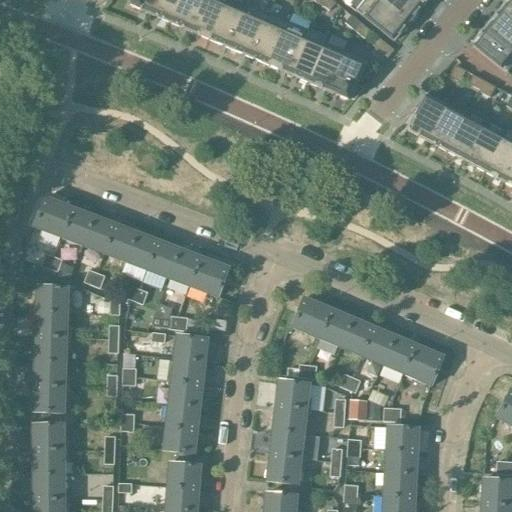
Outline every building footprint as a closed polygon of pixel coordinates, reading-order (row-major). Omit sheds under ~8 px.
[(131,0),(129,6),(150,15),(156,0),(131,0)] [(156,0),(150,15),(170,24),(180,0),(156,0)] [(180,0),(170,24),(190,32),(203,0),(180,0)] [(209,41),(227,1),(226,0),(224,5),(212,0),(203,0),(190,32),(209,41)] [(322,0),(320,4),(319,5),(320,4),(330,12),(336,4),(330,0),(322,0)] [(409,23),(379,0),(365,0),(356,12),(394,42),(409,23)] [(379,0),(409,23),(423,6),(415,0),(379,0)] [(511,0),(509,0),(501,10),(511,18),(511,0)] [(246,9),(227,1),(209,41),(229,49),(248,5),(246,9)] [(249,58),(268,14),(248,5),(229,49),(249,58)] [(511,18),(501,10),(487,28),(511,47),(511,18)] [(269,67),(288,22),(268,14),(249,58),(269,67)] [(355,32),(361,24),(351,16),(345,24),(355,32)] [(269,67),(289,75),(308,31),(288,22),(269,67)] [(361,24),(355,32),(365,40),(371,32),(361,24)] [(511,47),(487,28),(479,38),(477,36),(471,43),(473,45),(472,47),(502,71),(507,73),(508,72),(511,66),(511,47)] [(309,84),(326,44),(325,43),(323,48),(305,40),(309,31),(308,31),(289,75),(309,84)] [(328,92),(346,52),(326,44),(309,84),(328,92)] [(367,61),(346,52),(328,92),(349,101),(350,99),(354,101),(363,89),(356,86),(367,61)] [(460,84),(466,72),(455,67),(449,78),(460,84)] [(469,85),(480,91),(484,82),(473,76),(469,85)] [(496,88),(484,82),(480,91),(479,92),(490,98),(496,88)] [(408,132),(428,142),(448,104),(447,103),(445,108),(426,97),(425,99),(424,98),(416,108),(419,110),(408,132)] [(428,142),(447,153),(467,114),(448,104),(428,142)] [(467,114),(447,153),(466,163),(488,120),(469,110),(467,114)] [(466,163),(485,173),(507,130),(488,120),(466,163)] [(507,130),(485,173),(504,183),(511,167),(511,132),(508,131),(507,130)] [(62,239),(73,210),(45,199),(34,228),(62,239)] [(83,247),(94,218),(73,210),(62,239),(83,247)] [(94,218),(83,247),(105,255),(116,227),(94,218)] [(116,227),(105,255),(126,263),(137,235),(116,227)] [(137,235),(126,263),(147,272),(158,243),(137,235)] [(158,243),(147,272),(169,280),(180,252),(158,243)] [(180,252),(169,280),(190,288),(201,260),(180,252)] [(36,265),(30,279),(38,282),(45,282),(49,270),(54,258),(46,255),(41,267),(36,265)] [(49,270),(45,282),(69,282),(74,269),(61,264),(62,261),(54,258),(49,270)] [(201,260),(190,288),(217,299),(228,270),(201,260)] [(88,271),(84,283),(92,287),(97,274),(88,271)] [(100,290),(105,278),(97,274),(92,287),(100,290)] [(134,303),(139,291),(131,288),(126,300),(130,302),(134,303)] [(37,289),(37,315),(67,316),(67,301),(72,301),(72,290),(37,289)] [(143,306),(147,294),(139,291),(134,303),(143,306)] [(296,317),(291,328),(319,340),(331,311),(304,299),(296,317)] [(120,302),(110,302),(109,316),(119,317),(120,302)] [(331,311),(319,340),(340,349),(353,320),(331,311)] [(37,315),(36,340),(71,341),(71,330),(67,329),(67,316),(37,315)] [(170,318),(170,319),(153,317),(152,328),(169,330),(169,331),(177,332),(179,319),(170,318)] [(186,333),(188,320),(179,319),(177,332),(186,333)] [(205,335),(206,323),(188,320),(186,333),(205,335)] [(207,320),(206,331),(225,333),(227,322),(207,320)] [(353,320),(340,349),(361,358),(374,329),(353,320)] [(118,341),(119,327),(109,327),(108,341),(118,341)] [(374,329),(361,358),(382,367),(395,338),(381,332),(374,329)] [(152,334),(151,343),(164,345),(165,336),(152,334)] [(207,340),(174,337),(171,361),(204,364),(207,340)] [(395,338),(382,367),(404,376),(416,347),(395,338)] [(36,340),(36,366),(66,366),(66,351),(71,351),(71,341),(36,340)] [(118,341),(108,341),(108,355),(118,355),(118,341)] [(416,347),(404,376),(431,387),(443,358),(416,347)] [(171,361),(169,384),(202,388),(204,364),(171,361)] [(36,366),(35,390),(70,391),(70,379),(66,379),(66,366),(36,366)] [(308,367),(299,366),(297,379),(306,380),(308,367)] [(306,380),(315,381),(316,368),(308,367),(306,380)] [(122,370),(122,378),(136,379),(136,370),(122,370)] [(344,376),(339,388),(347,391),(352,379),(344,376)] [(107,387),(117,388),(117,377),(107,377),(107,387)] [(135,388),(136,379),(122,378),(122,387),(135,388)] [(352,379),(347,391),(355,395),(360,382),(352,379)] [(278,383),(275,408),(309,412),(310,401),(306,400),(308,386),(278,383)] [(199,410),(202,388),(169,384),(166,406),(199,410)] [(106,398),(116,398),(117,388),(107,387),(106,398)] [(70,401),(70,391),(35,390),(34,415),(38,415),(50,415),(65,416),(66,401),(70,401)] [(511,427),(511,392),(496,419),(511,427)] [(336,401),(335,415),(345,415),(346,402),(336,401)] [(365,421),(366,402),(349,401),(348,419),(365,421)] [(367,403),(366,419),(380,420),(381,403),(367,403)] [(166,406),(164,428),(197,432),(199,410),(166,406)] [(275,408),(272,432),(302,436),(304,422),(308,422),(309,412),(275,408)] [(383,422),(400,423),(401,410),(384,409),(383,422)] [(38,415),(38,428),(50,429),(50,415),(38,415)] [(134,416),(121,415),(120,424),(134,425),(134,416)] [(345,415),(335,415),(333,429),(344,429),(345,419),(345,415)] [(120,433),(134,434),(134,425),(120,424),(120,433)] [(65,429),(50,429),(38,428),(33,427),(33,453),(69,454),(69,443),(65,443),(65,429)] [(194,455),(197,432),(164,428),(161,452),(194,455)] [(386,453),(416,454),(417,431),(387,429),(386,453)] [(272,432),(269,457),(303,462),(304,460),(316,461),(319,438),(302,436),(272,432)] [(104,452),(114,452),(115,438),(105,438),(104,452)] [(361,450),(361,442),(348,441),(347,449),(361,450)] [(347,449),(346,466),(359,467),(361,450),(347,449)] [(331,464),(341,465),(342,451),(332,450),(331,464)] [(104,452),(104,466),(114,466),(114,452),(104,452)] [(33,453),(33,477),(65,478),(65,464),(69,464),(69,454),(33,453)] [(415,477),(416,454),(386,453),(384,475),(415,477)] [(183,455),(183,465),(168,464),(167,487),(198,490),(199,466),(193,466),(193,456),(183,455)] [(303,462),(269,457),(266,482),(297,486),(298,471),(302,472),(303,462)] [(496,463),(495,476),(504,477),(505,463),(496,463)] [(330,478),(340,478),(341,465),(331,464),(330,478)] [(383,498),(414,499),(415,477),(384,475),(383,498)] [(33,477),(33,502),(68,502),(68,491),(64,491),(65,478),(33,477)] [(481,506),(511,507),(511,482),(482,481),(481,506)] [(131,495),(132,485),(118,485),(118,494),(131,495)] [(345,486),(344,495),(357,496),(358,487),(345,486)] [(113,488),(103,487),(102,501),(112,502),(113,488)] [(195,511),(198,490),(167,487),(165,511),(188,511),(195,511)] [(356,511),(357,504),(357,496),(344,495),(342,511),(356,511)] [(263,511),(294,511),(296,498),(265,496),(263,511)] [(412,511),(414,499),(383,498),(382,511),(412,511)] [(111,511),(112,502),(102,501),(101,511),(111,511)] [(33,511),(68,511),(68,502),(33,502),(33,511)]
